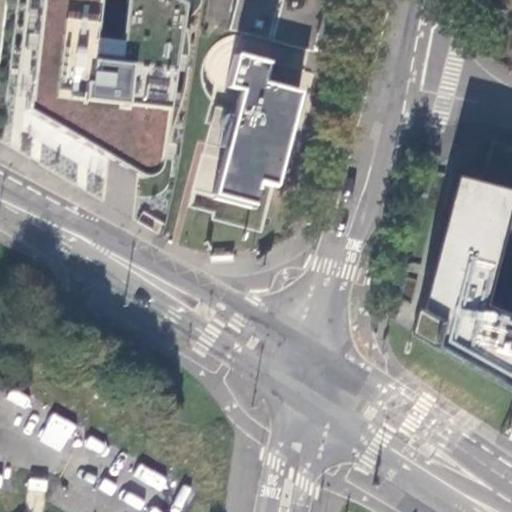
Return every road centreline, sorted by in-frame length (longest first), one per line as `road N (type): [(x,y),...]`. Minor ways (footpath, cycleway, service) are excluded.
road 1 (secondary): [(0,200),(314,386)]
road 2 (unclassified): [(314,386),(385,81)]
road 3 (secondary): [(314,386),(502,511)]
road 4 (unclassified): [(385,81),(511,110)]
road 5 (unclassified): [(285,511),(314,386)]
